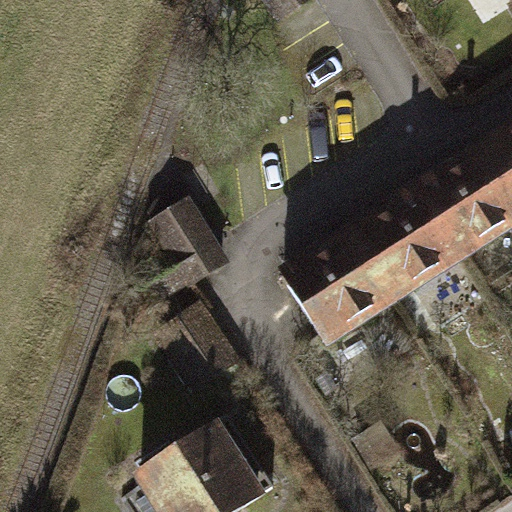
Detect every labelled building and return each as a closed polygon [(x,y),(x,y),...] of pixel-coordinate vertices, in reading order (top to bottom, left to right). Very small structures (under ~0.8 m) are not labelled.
[(266,0),(278,19),(307,0),(266,0)] [(511,134),(487,150),(511,188),(511,134)] [(511,188),(487,150),(421,192),(461,256),(511,224),(511,188)] [(421,192),(354,234),(395,298),(461,256),(421,192)] [(151,311),(230,263),(190,196),(146,223),(163,252),(128,273),(151,311)] [(354,234),(284,279),(325,343),(395,298),(354,234)] [(194,395),(243,363),(202,300),(153,332),(194,395)] [(230,418),(141,475),(164,511),(238,511),(276,489),(230,418)]
